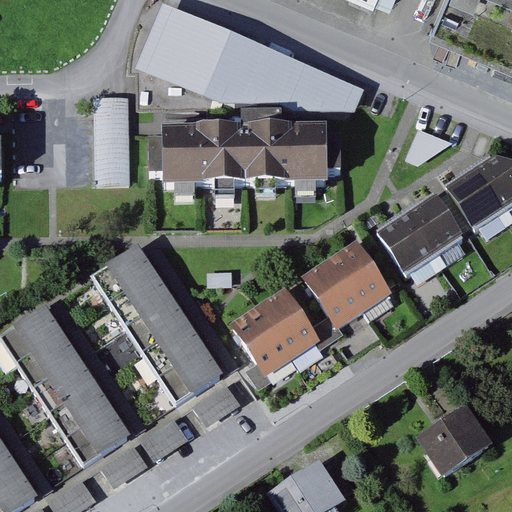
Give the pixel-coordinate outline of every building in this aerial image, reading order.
[(359,0),(390,14),(395,0),(359,0)] [(511,0),(443,0),(426,41),(511,77),(511,0)] [(374,101),(168,15),(142,85),(231,124),(364,126),(374,101)] [(97,195),(133,194),(130,107),(95,108),(97,195)] [(451,144),(418,131),(405,162),(417,167),(451,144)] [(162,215),(342,211),(341,148),(161,152),(162,215)] [(511,167),(495,158),(448,190),(474,227),(511,203),(511,167)] [(436,199),(379,237),(406,277),(463,239),(436,199)] [(354,252),(299,288),(334,341),(389,305),(354,252)] [(96,282),(176,409),(219,382),(140,256),(96,282)] [(285,300),(230,336),(264,388),(319,352),(285,300)] [(3,343),(83,469),(128,442),(47,315),(3,343)] [(226,387),(192,410),(206,431),(240,408),(226,387)] [(414,445),(441,488),(494,454),(467,412),(414,445)] [(174,419),(139,442),(154,463),(188,440),(174,419)] [(133,447),(98,470),(113,491),(147,468),(133,447)] [(0,511),(19,511),(33,504),(0,450),(0,511)] [(269,506),(272,511),(342,511),(318,475),(269,506)] [(81,481),(46,503),(52,511),(79,511),(95,502),(81,481)]
